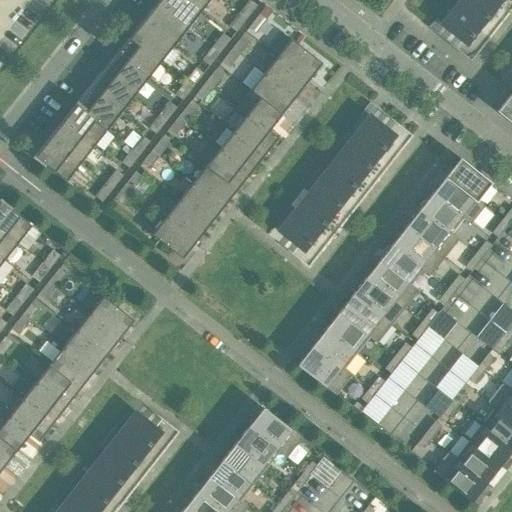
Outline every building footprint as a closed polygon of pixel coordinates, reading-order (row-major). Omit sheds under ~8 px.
[(201,11),(187,0),(158,0),(156,3),(187,28),(201,11)] [(208,0),(187,0),(201,11),(208,0)] [(246,18),(256,5),(249,0),(248,0),(239,13),(246,18)] [(471,61),(511,7),(511,0),(461,0),(442,25),(447,28),(440,37),(471,61)] [(187,28),(156,3),(143,20),(174,44),(187,28)] [(236,31),(246,18),(239,13),(228,26),(236,31)] [(255,33),(266,20),(259,14),(248,27),(255,33)] [(174,44),(143,20),(129,37),(160,61),(174,44)] [(219,52),(229,39),(222,33),(212,47),(219,52)] [(239,54),(249,41),(242,35),(232,48),(239,54)] [(160,61),(129,37),(116,54),(147,78),(160,61)] [(322,63),(291,39),(277,57),(307,81),(322,63)] [(209,65),(219,52),(212,47),(202,60),(209,65)] [(229,67),(239,54),(232,48),(221,61),(229,67)] [(147,78),(116,54),(103,71),(134,95),(147,78)] [(307,81),(277,57),(263,73),(294,98),(307,81)] [(203,73),(195,68),(185,81),(192,87),(203,73)] [(212,88),(222,75),(215,69),(205,82),(212,88)] [(134,95),(103,71),(89,88),(120,112),(134,95)] [(294,98),(263,73),(250,90),(281,115),(294,98)] [(182,100),(192,87),(185,81),(175,94),(182,100)] [(202,101),(212,88),(205,82),(195,95),(202,101)] [(120,112),(89,88),(76,105),(107,129),(120,112)] [(511,94),(510,93),(511,92),(505,88),(498,99),(503,103),(496,111),(511,123),(511,94)] [(281,115),(250,90),(236,107),(268,132),(268,130),(281,115)] [(165,120),(176,107),(169,102),(158,115),(165,120)] [(185,122),(196,109),(188,103),(178,116),(185,122)] [(107,129),(76,105),(63,122),(94,146),(107,129)] [(268,132),(236,107),(236,108),(245,116),(232,132),(263,156),(278,138),(268,130),(268,132)] [(308,267),(412,136),(381,111),(375,120),(370,116),(279,231),(284,235),(277,243),(308,267)] [(155,134),(165,120),(158,115),(148,128),(155,134)] [(175,135),(185,122),(178,116),(168,129),(175,135)] [(94,146),(63,122),(49,139),(80,163),(94,146)] [(263,156),(232,132),(219,149),(250,173),(263,156)] [(139,154),(149,141),(142,136),(131,149),(139,154)] [(158,156),(169,143),(162,137),(151,150),(158,156)] [(80,163),(49,139),(35,157),(58,175),(66,181),(80,163)] [(128,167),(139,154),(131,149),(121,162),(128,167)] [(250,173),(219,149),(205,165),(236,190),(250,173)] [(148,169),(158,156),(151,150),(141,163),(148,169)] [(491,183),(459,158),(445,175),(477,200),(477,199),(491,183)] [(236,190),(205,165),(192,182),(223,207),(236,190)] [(112,188),(122,175),(115,170),(105,183),(112,188)] [(132,190),(142,177),(135,171),(124,184),(132,190)] [(477,200),(445,175),(432,192),(463,217),(461,220),(469,226),(485,205),(477,199),(477,200)] [(223,207),(192,182),(179,199),(210,224),(223,207)] [(102,201),(112,188),(105,183),(94,196),(102,201)] [(121,203),(132,190),(124,184),(114,197),(121,203)] [(432,192),(419,208),(418,209),(449,234),(451,233),(461,220),(463,217),(432,192)] [(210,224),(179,199),(165,216),(196,241),(210,224)] [(31,225),(24,219),(23,219),(0,201),(0,229),(17,243),(31,225)] [(449,234),(418,209),(419,208),(414,204),(407,216),(411,219),(405,226),(444,257),(458,239),(451,233),(449,234)] [(508,225),(511,218),(511,207),(501,220),(508,225)] [(196,241),(165,216),(151,234),(182,259),(196,241)] [(497,237),(508,225),(501,220),(491,233),(497,237)] [(444,257),(405,226),(392,243),(423,268),(422,269),(430,275),(444,257)] [(17,243),(0,229),(0,257),(4,260),(17,243)] [(481,259),(491,246),(485,241),(475,254),(481,259)] [(423,268),(392,243),(378,260),(409,285),(410,284),(422,269),(423,268)] [(49,268),(59,255),(52,249),(42,263),(49,268)] [(471,271),(481,259),(475,254),(465,266),(471,271)] [(409,285),(378,260),(365,277),(404,308),(418,290),(410,284),(409,285)] [(39,281),(49,268),(42,263),(31,276),(39,281)] [(55,287),(66,274),(58,268),(48,281),(55,287)] [(464,280),(458,275),(448,288),(454,292),(464,280)] [(404,308),(365,277),(352,294),(391,325),(404,308)] [(45,300),(55,287),(48,281),(38,294),(45,300)] [(22,302),(33,289),(25,283),(15,297),(22,302)] [(444,305),(454,292),(448,288),(438,300),(444,305)] [(391,325),(352,294),(338,311),(369,336),(369,337),(377,343),(391,325)] [(134,320),(103,296),(89,314),(120,338),(134,320)] [(12,315),(22,302),(15,297),(5,310),(12,315)] [(28,321),(39,308),(31,302),(21,316),(28,321)] [(490,321),(504,332),(511,321),(511,311),(503,304),(490,321)] [(427,326),(437,314),(431,309),(421,322),(427,326)] [(437,314),(427,326),(442,338),(455,321),(441,309),(437,314)] [(369,336),(338,311),(325,328),(356,353),(369,337),(369,336)] [(120,338),(89,314),(75,331),(106,355),(120,338)] [(18,334),(28,321),(21,316),(11,328),(18,334)] [(494,345),(504,332),(490,321),(477,338),(491,349),(494,345)] [(417,339),(427,326),(421,322),(411,334),(417,339)] [(442,338),(427,326),(417,339),(414,343),(428,355),(442,338)] [(356,353),(325,328),(312,344),(312,345),(343,370),(344,369),(356,353)] [(106,355),(75,331),(62,348),(93,372),(106,355)] [(510,337),(504,332),(494,345),(500,350),(510,337)] [(0,354),(1,355),(12,342),(4,336),(0,342),(0,354)] [(343,370),(312,345),(312,344),(307,340),(300,351),(304,355),(298,363),(337,394),(351,375),(344,369),(343,370)] [(400,360),(411,348),(404,343),(394,355),(400,360)] [(411,348),(400,360),(415,371),(428,355),(414,343),(411,348)] [(93,372),(62,348),(49,365),(79,389),(93,372)] [(494,358),(488,353),(478,366),(484,371),(494,358)] [(390,373),(400,360),(394,355),(384,368),(390,373)] [(467,379),(478,366),(463,355),(450,371),(464,383),(467,379)] [(415,371),(400,360),(390,373),(387,377),(402,389),(415,371)] [(79,389),(49,365),(35,381),(66,406),(79,389)] [(474,384),(484,371),(478,366),(467,379),(474,384)] [(436,389),(451,400),(461,387),(464,383),(450,371),(436,389)] [(374,394),(384,381),(378,377),(368,389),(374,394)] [(384,381),(374,394),(389,405),(402,389),(387,377),(384,381)] [(66,406),(35,381),(22,398),(53,423),(66,406)] [(511,385),(509,389),(501,383),(501,384),(511,393),(511,385)] [(511,393),(501,384),(487,402),(494,408),(495,407),(511,420),(511,393)] [(457,405),(467,392),(461,387),(451,400),(457,405)] [(367,403),(374,394),(368,389),(361,398),(367,403)] [(441,413),(451,400),(436,389),(423,406),(437,417),(441,413)] [(367,403),(361,411),(375,422),(389,405),(374,394),(367,403)] [(53,423),(22,398),(9,414),(0,407),(0,408),(39,440),(53,423)] [(457,405),(451,400),(441,413),(447,418),(457,405)] [(301,439),(257,404),(256,404),(249,415),(254,419),(248,426),(287,457),(301,439)] [(511,420),(495,407),(494,408),(482,424),(511,448),(511,420)] [(39,440),(0,408),(0,436),(17,450),(29,434),(38,441),(39,440)] [(114,511),(178,432),(147,408),(141,416),(136,412),(57,511),(114,511)] [(440,426),(434,421),(424,434),(430,439),(440,426)] [(511,450),(511,448),(482,424),(468,441),(500,466),(511,450)] [(287,457),(248,426),(235,443),(266,467),(279,451),(286,457),(287,457)] [(423,448),(430,439),(424,434),(417,443),(423,448)] [(17,450),(0,436),(0,463),(4,467),(17,450)] [(468,441),(456,457),(455,458),(486,483),(500,466),(468,441)] [(266,467),(235,443),(221,460),(253,484),(266,467)] [(486,483),(455,458),(456,457),(448,451),(433,470),(478,505),(485,493),(480,490),(486,483)] [(253,484),(221,460),(208,477),(247,507),(240,501),(253,484)] [(309,477),(317,466),(311,461),(302,472),(309,477)] [(300,488),(309,477),(302,472),(294,483),(300,488)] [(243,511),(247,507),(208,477),(195,494),(217,511),(243,511)] [(283,509),(294,496),(287,491),(277,504),(283,509)] [(217,511),(195,494),(181,511),(182,511),(217,511)]
